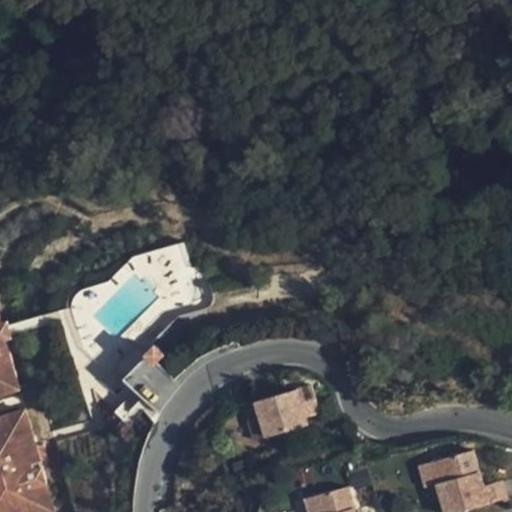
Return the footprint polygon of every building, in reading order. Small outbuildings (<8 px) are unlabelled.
[(0,292),(0,511),(50,511),(59,510),(45,459),(42,445),(32,408),(0,416),(0,394),(26,387),(0,292)] [(316,386),(264,399),(268,417),(256,421),(260,439),(313,425),(310,414),(322,412),(316,386)] [(264,399),(251,403),(256,421),(268,417),(264,399)] [(49,443),(42,445),(45,459),(53,457),(49,443)] [(474,458),(420,471),(425,492),(438,488),(443,509),(443,511),(505,511),(509,511),(504,493),(484,498),(474,458)] [(438,488),(425,492),(429,511),(430,511),(443,509),(438,488)] [(355,511),(350,489),(297,503),(298,511),(355,511)]
